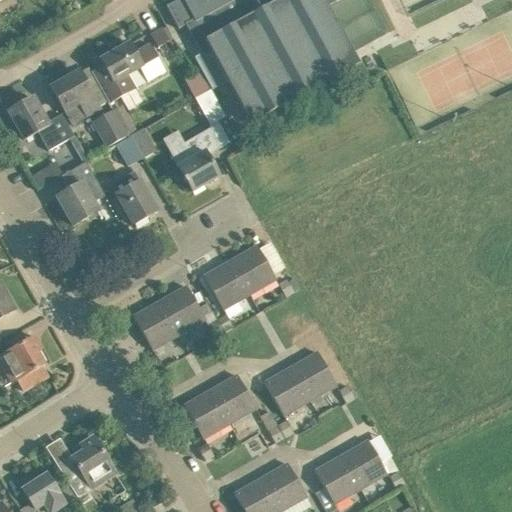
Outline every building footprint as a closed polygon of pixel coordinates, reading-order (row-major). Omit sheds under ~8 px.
[(180,0),(166,7),(178,30),(185,26),(201,56),(210,52),(249,126),(358,67),(327,8),(342,0),(180,0)] [(155,46),(167,40),(161,27),(149,33),(155,46)] [(100,62),(107,75),(95,82),(109,105),(124,97),(116,82),(139,70),(147,84),(165,73),(156,58),(147,44),(133,52),(129,45),(100,62)] [(206,125),(222,117),(200,71),(184,79),(206,125)] [(51,89),(71,126),(99,110),(79,74),(51,89)] [(8,113),(24,141),(37,134),(48,152),(74,138),(61,116),(47,124),(33,100),(8,113)] [(91,123),(106,149),(127,137),(112,111),(91,123)] [(169,153),(168,154),(185,184),(187,183),(192,193),(219,178),(207,158),(221,150),(210,130),(184,145),(178,135),(164,143),(169,153)] [(143,132),(131,139),(144,160),(156,154),(143,132)] [(144,160),(131,139),(117,147),(130,168),(144,160)] [(38,188),(61,174),(53,162),(30,177),(38,188)] [(66,194),(57,199),(73,227),(98,213),(93,204),(104,197),(87,166),(59,182),(66,194)] [(110,187),(133,227),(157,213),(140,183),(139,183),(134,173),(110,187)] [(257,248),(230,263),(249,296),(276,281),(257,248)] [(249,296),(230,263),(204,278),(223,312),(249,296)] [(287,280),(278,285),(285,299),(294,294),(287,280)] [(0,319),(14,312),(0,287),(0,319)] [(186,288),(160,303),(179,337),(205,321),(198,309),(186,288)] [(179,337),(160,303),(133,319),(152,352),(179,337)] [(207,304),(198,309),(205,321),(208,325),(216,321),(207,304)] [(225,316),(217,320),(224,334),(233,329),(225,316)] [(216,321),(208,325),(212,332),(216,338),(224,334),(217,320),(216,321)] [(212,332),(205,336),(208,343),(216,338),(212,332)] [(10,352),(0,358),(0,361),(12,384),(17,381),(42,367),(45,366),(38,354),(41,351),(43,351),(35,338),(10,352)] [(317,354),(291,369),(310,403),(336,387),(317,354)] [(146,360),(154,374),(163,369),(155,355),(146,360)] [(310,403),(291,369),(264,385),(283,418),(310,403)] [(237,377),(210,392),(229,426),(256,410),(237,377)] [(338,392),(345,405),(354,400),(347,386),(338,392)] [(229,426),(210,392),(184,407),(203,441),(229,426)] [(260,419),(268,431),(276,427),(269,414),(260,419)] [(285,421),(276,427),(284,439),(293,434),(285,421)] [(284,439),(276,427),(268,431),(275,444),(284,439)] [(74,464),(60,473),(78,500),(87,493),(116,476),(93,439),(80,447),(84,452),(72,460),(74,464)] [(368,443),(341,458),(360,491),(387,476),(368,443)] [(206,445),(197,449),(205,462),(213,458),(206,445)] [(360,491),(341,458),(315,473),(334,507),(360,491)] [(287,465),(261,481),(278,511),(283,511),(307,499),(287,465)] [(398,473),(389,478),(396,492),(405,487),(398,473)] [(30,504),(19,511),(56,511),(65,506),(59,497),(59,496),(46,476),(22,491),(30,504)] [(278,511),(261,481),(234,496),(243,511),(278,511)] [(98,511),(87,493),(78,500),(85,511),(98,511)] [(138,511),(132,501),(119,509),(120,511),(138,511)]
